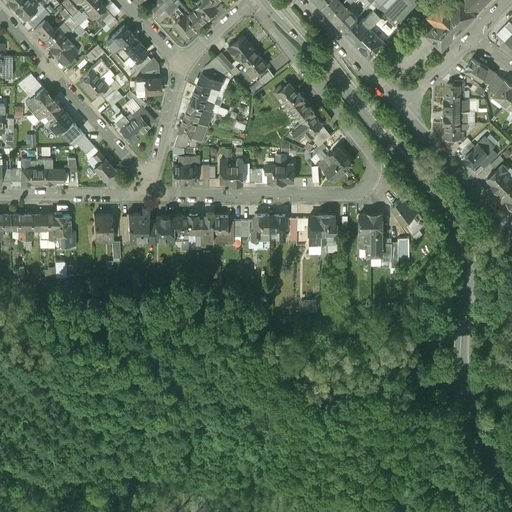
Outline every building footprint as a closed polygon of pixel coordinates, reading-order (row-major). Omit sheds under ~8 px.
[(19,0),(14,5),(24,17),(33,8),(31,6),(36,1),(35,0),(19,0)] [(86,0),(83,3),(87,8),(83,11),(91,19),(104,6),(99,0),(98,0),(86,0)] [(164,0),(155,0),(149,6),(154,11),(165,1),(164,0)] [(182,0),(180,0),(176,4),(184,12),(187,15),(190,12),(182,4),(185,2),(182,0)] [(203,0),(204,0),(199,5),(209,16),(218,8),(214,4),(217,1),(216,0),(203,0)] [(323,0),(321,2),(329,11),(340,0),(323,0)] [(340,0),(329,11),(337,19),(347,9),(351,6),(348,3),(347,1),(348,0),(340,0)] [(356,0),(351,6),(347,9),(352,15),(363,4),(365,6),(371,0),(356,0)] [(394,0),(381,13),(370,24),(385,38),(398,25),(395,22),(416,0),(394,0)] [(440,0),(430,10),(429,11),(430,13),(437,19),(429,27),(427,29),(429,31),(440,42),(442,44),(444,42),(455,31),(457,29),(456,29),(457,29),(456,29),(461,24),(462,24),(463,23),(463,22),(474,11),(475,11),(476,10),(476,9),(484,0),(440,0)] [(175,3),(172,7),(175,10),(176,9),(181,15),(184,12),(176,4),(175,3)] [(190,12),(187,15),(197,26),(209,16),(199,5),(190,12)] [(43,7),(32,18),(37,23),(48,13),(43,7)] [(358,21),(354,17),(344,27),(356,39),(370,24),(381,13),(375,7),(365,17),(363,15),(358,21)] [(347,9),(337,19),(344,27),(354,17),(352,15),(347,9)] [(187,15),(184,12),(181,15),(175,21),(182,29),(180,30),(186,36),(197,26),(187,15)] [(54,28),(44,18),(33,27),(43,38),(43,37),(51,46),(65,34),(63,32),(69,27),(63,21),(58,26),(57,25),(54,28)] [(123,24),(108,38),(114,44),(118,41),(121,44),(132,34),(123,24)] [(370,24),(356,39),(369,54),(385,38),(370,24)] [(511,32),(504,25),(497,33),(504,41),(511,32)] [(65,34),(51,46),(50,47),(57,54),(72,41),(71,40),(76,36),(71,30),(66,35),(65,34)] [(146,49),(132,34),(121,44),(123,47),(116,53),(123,60),(129,53),(135,60),(146,49)] [(260,55),(243,34),(229,45),(242,62),(243,60),(247,65),(259,55),(260,55)] [(97,43),(86,53),(91,59),(102,50),(97,43)] [(234,65),(222,51),(216,56),(229,69),(229,70),(234,65)] [(145,53),(132,65),(137,70),(139,67),(150,58),(145,53)] [(0,55),(0,71),(1,72),(1,75),(12,75),(12,55),(0,55)] [(72,55),(63,62),(68,69),(77,61),(72,55)] [(150,58),(139,67),(143,75),(159,74),(158,63),(152,55),(150,58)] [(216,56),(216,55),(206,65),(214,73),(224,77),(229,69),(216,56)] [(259,55),(247,65),(250,68),(246,71),(250,77),(267,64),(259,55)] [(488,67),(472,57),(465,68),(481,78),(482,77),(488,67)] [(97,61),(90,67),(93,71),(100,65),(97,61)] [(90,67),(83,74),(85,76),(79,81),(85,88),(98,76),(93,71),(90,67)] [(496,73),(488,67),(482,77),(489,82),(496,73)] [(270,69),(259,78),(263,83),(274,74),(270,69)] [(30,71),(17,81),(29,94),(41,84),(30,71)] [(127,79),(120,71),(115,75),(118,79),(116,80),(120,85),(127,79)] [(223,79),(202,71),(196,86),(208,90),(215,93),(217,94),(223,79)] [(489,82),(487,85),(496,91),(505,79),(496,73),(489,82)] [(109,75),(102,81),(106,85),(109,82),(113,79),(109,75)] [(159,75),(135,77),(136,86),(144,85),(145,91),(160,90),(159,75)] [(98,76),(85,88),(91,94),(97,90),(99,92),(106,85),(102,81),(98,76)] [(511,89),(511,84),(505,79),(496,91),(494,94),(504,101),(511,89)] [(455,80),(455,84),(447,84),(447,96),(447,97),(460,97),(460,88),(464,88),(464,80),(455,80)] [(477,83),(474,81),(471,87),(483,94),(485,88),(477,83)] [(109,82),(106,85),(99,92),(110,105),(122,95),(109,82)] [(281,84),(273,90),(278,96),(281,93),(287,100),(297,92),(289,82),(283,87),(281,84)] [(41,84),(29,94),(33,99),(29,102),(34,106),(37,103),(41,108),(53,97),(41,84)] [(13,96),(13,85),(3,85),(3,96),(13,96)] [(208,90),(196,86),(191,100),(203,105),(204,101),(207,94),(208,90)] [(146,102),(131,91),(127,96),(138,104),(142,107),(146,102)] [(287,106),(283,109),(285,112),(304,98),(299,91),(297,92),(287,100),(289,104),(287,106)] [(460,97),(447,97),(447,96),(444,96),(445,105),(447,105),(447,109),(469,109),(469,97),(460,97)] [(53,97),(41,108),(35,113),(37,116),(39,118),(45,112),(49,117),(61,107),(53,97)] [(285,112),(290,119),(290,120),(298,114),(302,120),(314,111),(304,98),(285,112)] [(203,105),(191,100),(185,115),(197,120),(206,123),(211,109),(211,108),(203,105)] [(138,104),(125,115),(129,120),(140,132),(154,120),(142,107),(138,104)] [(28,107),(21,108),(23,115),(29,114),(28,107)] [(61,107),(49,117),(52,121),(49,124),(53,129),(56,126),(59,130),(72,119),(61,107)] [(469,109),(447,109),(447,113),(445,113),(445,122),(446,122),(446,121),(459,121),(469,121),(469,109)] [(314,111),(302,120),(308,127),(305,129),(310,136),(311,135),(317,130),(315,128),(321,122),(313,112),(314,111)] [(125,115),(123,113),(114,121),(130,140),(140,132),(129,120),(125,115)] [(290,119),(289,120),(291,123),(294,127),(302,120),(298,114),(290,120),(290,119)] [(197,120),(185,115),(179,130),(200,138),(206,123),(197,120)] [(289,131),(292,135),(299,129),(302,132),(305,129),(308,127),(302,120),(294,127),(289,131)] [(84,134),(74,121),(62,132),(73,144),(76,141),(84,134)] [(459,121),(446,121),(446,122),(447,135),(454,135),(454,138),(463,138),(463,130),(459,130),(459,121)] [(291,123),(286,126),(289,131),(294,127),(291,123)] [(317,130),(311,135),(318,144),(322,141),(330,134),(323,125),(317,130)] [(189,136),(178,132),(174,144),(179,145),(184,145),(185,145),(189,136)] [(84,134),(76,141),(81,146),(89,139),(84,134)] [(486,135),(465,155),(473,165),(495,144),(486,135)] [(467,136),(459,143),(463,147),(471,140),(467,136)] [(51,153),(51,144),(45,144),(45,138),(42,138),(42,153),(51,153)] [(318,144),(314,148),(318,152),(322,149),(326,145),(322,141),(318,144)] [(179,145),(174,144),(174,154),(179,154),(184,154),(184,145),(179,145)] [(339,145),(328,155),(322,149),(318,152),(323,160),(325,162),(328,159),(331,163),(334,161),(336,163),(341,159),(348,165),(350,163),(351,163),(352,158),(351,158),(339,145)] [(493,146),(479,160),(485,165),(499,152),(493,146)] [(114,168),(98,150),(92,155),(97,162),(93,165),(103,177),(114,168)] [(506,159),(499,152),(490,162),(496,169),(502,163),(506,159)] [(277,162),(266,162),(266,170),(268,170),(268,179),(281,179),(281,162),(281,153),(277,153),(277,162)] [(190,154),(190,163),(185,163),(185,179),(196,179),(196,163),(199,163),(199,154),(190,154)] [(97,162),(92,155),(88,159),(93,165),(97,162)] [(75,156),(67,156),(68,169),(77,169),(75,156)] [(30,167),(30,157),(21,158),(21,180),(37,180),(36,167),(30,167)] [(227,157),(221,157),(221,180),(232,180),(232,162),(227,163),(227,157)] [(243,180),(243,157),(237,157),(237,162),(232,162),(232,180),(243,180)] [(334,161),(331,163),(328,159),(325,162),(323,160),(320,162),(334,178),(348,165),(341,159),(336,163),(334,161)] [(285,162),(281,162),(281,179),(286,179),(293,178),(293,162),(285,162)] [(185,179),(185,163),(180,163),(174,163),(174,180),(185,179)] [(496,169),(487,177),(492,182),(491,184),(497,190),(498,188),(508,178),(510,177),(509,177),(503,170),(507,167),(506,167),(502,163),(496,169)] [(511,167),(509,165),(506,167),(507,167),(503,170),(509,177),(511,174),(511,167)] [(10,167),(1,167),(1,180),(10,180),(10,167)] [(18,167),(10,167),(10,180),(18,179),(18,167)] [(44,167),(36,167),(37,180),(64,180),(64,167),(52,167),(47,167),(44,167)] [(508,178),(498,188),(508,198),(508,199),(511,195),(511,183),(509,181),(510,180),(508,178)] [(402,195),(390,204),(405,222),(411,217),(406,210),(411,207),(402,195)] [(411,231),(427,218),(416,203),(411,207),(406,210),(411,217),(405,222),(411,231)] [(150,217),(150,207),(142,206),(142,211),(133,211),(133,215),(127,215),(127,222),(128,222),(128,228),(134,228),(134,221),(143,221),(143,234),(157,234),(157,217),(150,217)] [(10,212),(0,211),(0,234),(1,234),(1,227),(0,226),(0,224),(10,224),(10,212)] [(53,211),(45,211),(45,212),(39,212),(39,224),(48,224),(53,224),(53,211)] [(61,211),(53,211),(53,224),(54,234),(60,234),(60,238),(71,238),(71,228),(69,228),(69,213),(61,213),(61,211)] [(110,212),(94,212),(93,212),(94,234),(111,233),(111,211),(110,211),(110,212)] [(189,213),(176,213),(176,221),(176,226),(181,226),(185,226),(190,226),(190,211),(189,211),(189,213)] [(198,213),(198,211),(190,211),(190,226),(197,226),(202,226),(202,213),(198,213)] [(214,211),(206,211),(206,213),(202,213),(202,226),(206,226),(214,226),(214,211)] [(228,213),(215,213),(215,211),(214,211),(214,226),(214,236),(234,236),(235,230),(235,218),(234,218),(228,218),(228,213)] [(270,211),(255,211),(255,216),(252,216),(252,224),(253,233),(270,233),(270,224),(270,211)] [(286,211),(270,211),(270,224),(281,224),(285,224),(286,211)] [(318,212),(310,212),(310,229),(318,229),(322,229),(322,211),(318,211),(318,212)] [(335,211),(322,211),(322,229),(326,229),(338,229),(338,221),(335,221),(335,211)] [(371,211),(360,211),(360,228),(366,228),(371,228),(371,211)] [(382,211),(371,211),(371,228),(371,237),(371,247),(382,247),(382,253),(392,253),(392,252),(392,238),(391,238),(382,238),(382,211)] [(24,212),(10,212),(10,224),(20,224),(24,224),(24,212)] [(39,212),(24,212),(24,224),(30,224),(39,224),(39,212)] [(157,217),(157,234),(176,234),(176,230),(172,230),(172,221),(176,221),(176,213),(157,213),(157,217)] [(250,216),(242,216),(241,230),(250,230),(250,216)] [(143,234),(143,221),(134,221),(134,228),(128,228),(128,234),(143,234)] [(176,221),(172,221),(172,230),(176,230),(181,230),(181,226),(176,226),(176,221)] [(409,233),(398,233),(398,236),(398,252),(409,252),(409,233)] [(62,255),(54,255),(54,268),(64,267),(64,257),(62,255)]
